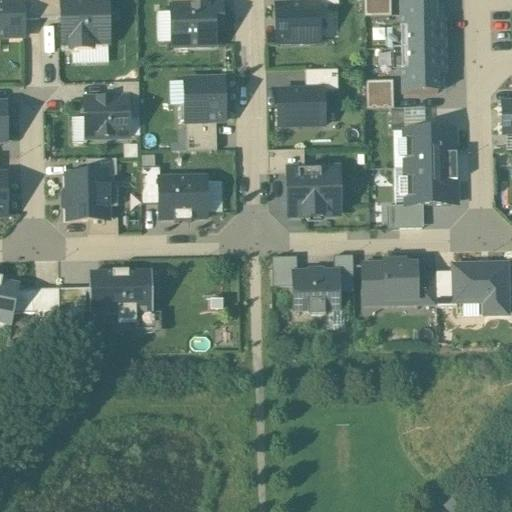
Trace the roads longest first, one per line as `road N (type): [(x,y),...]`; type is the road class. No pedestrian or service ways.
road 1 (residential): [(255,244),(511,237)]
road 2 (residential): [(0,251),(255,244)]
road 3 (residential): [(255,244),(250,0)]
